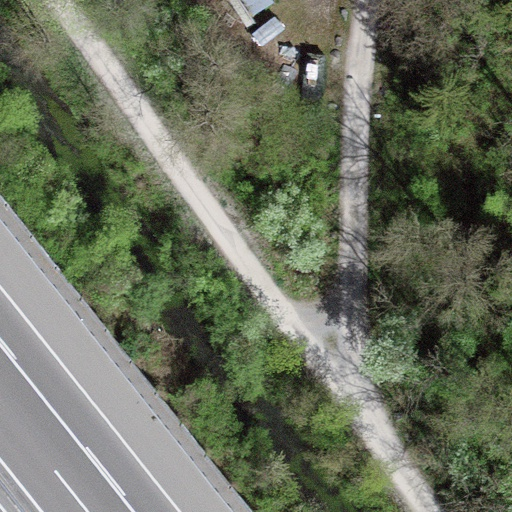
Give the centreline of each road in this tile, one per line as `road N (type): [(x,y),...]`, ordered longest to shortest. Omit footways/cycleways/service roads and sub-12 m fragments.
road 1 (track): [(366,0),(354,142),(350,405),(433,511)]
road 2 (track): [(350,405),(56,0)]
road 3 (motorway): [(87,511),(0,402)]
